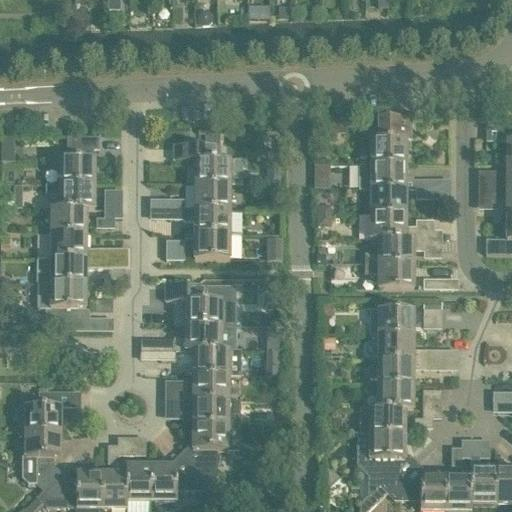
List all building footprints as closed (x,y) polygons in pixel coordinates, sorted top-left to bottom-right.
[(386,12),(386,2),(377,2),(377,12),(386,12)] [(369,169),(405,169),(405,143),(404,143),(404,134),(409,134),(409,121),(377,121),(377,143),(370,143),(369,168),(369,169)] [(511,130),(486,130),(485,145),(505,145),(505,170),(511,169),(511,130)] [(219,149),(219,137),(207,137),(207,149),(174,149),(174,164),(194,164),(193,188),(229,188),(241,188),(241,163),(216,163),(216,149),(219,149)] [(98,154),(98,141),(66,141),(66,163),(58,163),(58,188),(93,189),(94,163),(93,163),(93,154),(98,154)] [(330,190),(331,167),(316,166),(315,189),(330,190)] [(369,169),(369,168),(358,168),(358,193),(369,194),(405,194),(415,194),(431,194),(431,184),(405,184),(405,169),(369,169)] [(495,194),(495,185),(477,185),(477,194),(495,194)] [(93,189),(58,188),(44,188),(44,199),(58,199),(58,212),(58,213),(85,213),(85,214),(93,214),(93,189)] [(229,213),(229,188),(193,188),(193,213),(229,213)] [(405,219),(405,194),(369,194),(369,219),(405,219)] [(431,204),(431,194),(415,194),(415,204),(431,204)] [(495,203),(495,194),(477,194),(477,203),(495,203)] [(12,209),(12,199),(2,199),(2,209),(12,209)] [(183,212),(183,203),(167,203),(167,212),(183,212)] [(121,214),(121,205),(103,204),(103,213),(121,214)] [(9,212),(1,212),(0,212),(0,222),(1,223),(10,223),(9,212)] [(58,213),(58,212),(50,212),(50,237),(85,237),(85,214),(85,213),(58,213)] [(183,213),(183,212),(167,212),(167,223),(182,223),(182,224),(193,225),(193,238),(228,238),(229,213),(193,213),(183,213)] [(121,223),(121,214),(103,213),(103,222),(121,223)] [(405,233),(405,219),(369,219),(369,245),(377,245),(377,244),(441,244),(441,235),(428,235),(428,234),(405,233)] [(511,219),(505,220),(505,244),(485,243),(485,259),(511,258),(511,219)] [(85,255),(85,237),(50,237),(49,262),(85,263),(95,263),(111,263),(111,253),(95,253),(95,255),(85,255)] [(228,264),(228,238),(193,238),(193,264),(228,264)] [(281,265),(281,243),(266,243),(267,265),(281,265)] [(441,253),(441,244),(377,244),(377,245),(377,257),(363,257),(363,268),(412,268),(412,253),(427,253),(441,253)] [(183,264),(183,254),(165,254),(165,263),(183,264)] [(84,288),(85,263),(49,262),(49,287),(84,288)] [(412,294),(412,268),(363,268),(363,279),(377,279),(377,294),(412,294)] [(438,294),(438,284),(422,284),(422,294),(438,294)] [(84,288),(49,287),(38,287),(37,311),(45,311),(45,323),(56,323),(56,335),(89,335),(89,322),(84,322),(84,313),(84,288)] [(220,305),(233,306),(233,290),(165,289),(165,305),(185,305),(185,330),(220,330),(220,305)] [(377,339),(413,339),(413,314),(377,314),(377,339)] [(441,324),(441,314),(423,314),(423,324),(441,324)] [(220,355),(220,354),(220,330),(185,330),(185,344),(173,344),(158,344),(158,354),(174,354),(174,355),(192,355),(192,354),(220,355)] [(413,364),(413,339),(377,339),(377,364),(413,364)] [(240,380),(240,354),(220,354),(220,355),(192,354),(192,355),(192,380),(227,380),(240,380)] [(278,355),(277,355),(269,355),(269,378),(277,379),(278,379),(278,355)] [(439,365),(439,355),(423,355),(423,365),(439,365)] [(413,389),(413,364),(377,364),(377,389),(413,389)] [(439,375),(439,365),(423,365),(423,375),(439,375)] [(227,405),(227,380),(192,380),(191,405),(227,405)] [(412,415),(413,389),(377,389),(377,413),(377,414),(404,414),(404,415),(412,415)] [(181,405),(182,395),(163,395),(163,405),(181,405)] [(24,436),(59,437),(60,412),(80,412),(80,397),(38,397),(38,411),(24,411),(24,436)] [(240,405),(227,405),(191,405),(191,429),(227,429),(240,429),(240,405)] [(441,414),(441,405),(423,405),(423,414),(441,414)] [(377,414),(377,413),(369,413),(369,439),(404,439),(404,415),(404,414),(377,414)] [(441,423),(441,414),(423,414),(423,423),(441,423)] [(240,429),(227,429),(191,429),(191,455),(198,455),(198,462),(190,470),(208,488),(216,481),(216,455),(240,455),(240,429)] [(59,462),(59,437),(24,436),(24,461),(21,461),(21,482),(27,487),(35,488),(41,495),(60,476),(52,469),(52,462),(59,462)] [(404,465),(404,439),(369,439),(369,440),(357,440),(357,464),(369,464),(369,465),(380,465),(380,489),(379,489),(368,500),(376,508),(386,498),(405,479),(397,472),(397,465),(404,465)] [(125,460),(126,442),(117,442),(117,460),(125,460)] [(135,460),(135,442),(126,442),(125,460),(135,460)] [(470,463),(470,444),(461,444),(461,463),(470,463)] [(149,511),(149,506),(149,470),(124,470),(124,478),(125,478),(125,511),(149,511)] [(208,488),(190,470),(183,477),(176,477),(176,470),(149,470),(149,506),(175,506),(175,495),(201,495),(208,488)] [(494,508),(494,473),(469,472),(469,480),(469,511),(494,511),(494,508)] [(511,472),(494,473),(494,508),(511,508),(511,472)] [(99,511),(100,478),(75,477),(75,484),(68,484),(60,476),(41,495),(49,502),(75,503),(74,511),(99,511)] [(125,511),(125,478),(124,478),(100,478),(99,511),(125,511)] [(444,511),(444,480),(419,480),(419,487),(412,487),(405,479),(386,498),(393,505),(418,505),(418,511),(444,511)] [(469,511),(469,480),(444,480),(444,511),(469,511)] [(219,511),(226,506),(209,489),(197,501),(208,511),(219,511)]
